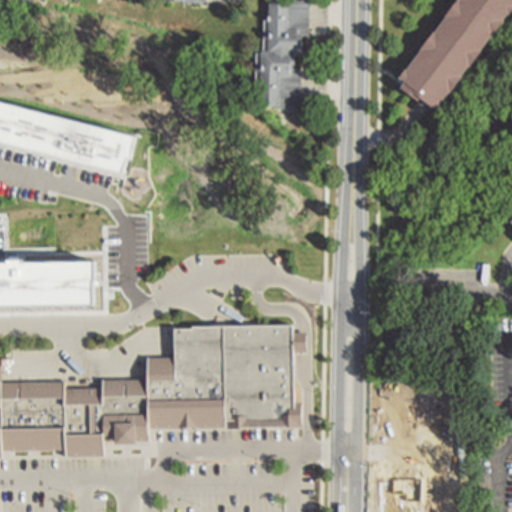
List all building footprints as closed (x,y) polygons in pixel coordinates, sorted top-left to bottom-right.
[(259,107),(302,107),(303,70),(297,69),(297,53),(305,53),(305,36),(311,37),(311,0),(271,0),(271,23),(266,23),(266,50),(271,50),(271,52),(263,52),(263,55),(258,55),(258,82),(260,82),(259,107)] [(511,0),(463,0),(462,1),(461,0),(448,17),(449,18),(437,34),(436,33),(424,49),(425,50),(409,71),(408,70),(402,79),(408,83),(404,89),(421,102),(423,99),(440,112),(447,103),(445,102),(452,92),(453,93),(466,77),(464,76),(471,67),(472,67),(484,51),(483,51),(494,37),(495,38),(507,22),(506,20),(511,14),(511,15),(511,0)] [(0,100),(137,136),(132,158),(128,157),(124,173),(0,140),(0,100)] [(1,222),(55,221),(56,291),(35,292),(36,297),(23,297),(23,292),(2,292),(1,222)] [(0,460),(4,460),(4,452),(68,452),(68,459),(107,458),(107,443),(119,442),(119,446),(141,446),(141,442),(151,442),(151,429),(227,429),(296,428),(295,327),(227,327),(195,327),(195,330),(177,330),(177,359),(149,359),(150,381),(105,381),(105,389),(67,390),(67,383),(4,384),(4,366),(0,366),(0,460)] [(399,333),(424,333),(423,397),(398,396),(399,333)] [(384,511),(384,429),(427,429),(427,511),(384,511)] [(411,487),(411,506),(460,506),(460,487),(411,487)]
